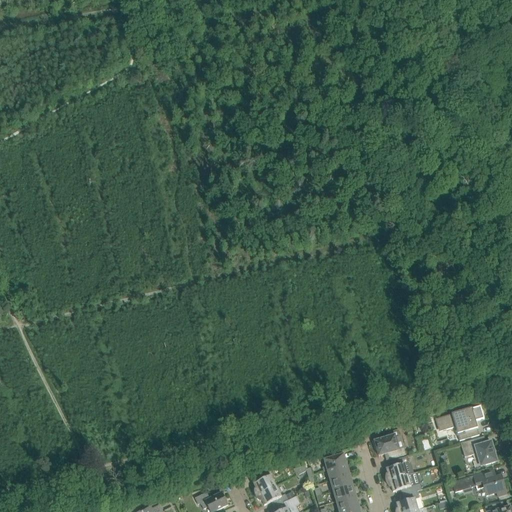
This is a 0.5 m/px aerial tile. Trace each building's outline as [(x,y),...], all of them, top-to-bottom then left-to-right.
[(452,415),(435,420),(438,428),(443,431),(454,428),(457,437),(458,436),(460,441),(479,436),(477,429),(478,429),(476,422),(484,419),(483,417),(485,415),(485,413),(484,411),(483,410),(481,409),(480,406),(472,409),(462,411),(459,412),(458,412),(456,412),(454,412),(453,414),(452,414),(452,415)] [(400,437),(399,430),(383,435),(383,437),(384,439),(372,442),(375,451),(377,450),(379,457),(384,455),(386,461),(406,455),(404,449),(406,448),(402,436),(400,437)] [(425,444),(433,443),(432,432),(424,433),(425,444)] [(484,437),(468,442),(460,444),(465,457),(477,454),(478,460),(479,460),(481,467),(497,462),(495,455),(496,455),(494,449),(493,449),(491,442),(486,444),(484,437)] [(326,467),(322,468),(324,472),(327,471),(347,466),(345,460),(343,460),(342,456),(332,459),(331,457),(325,458),(326,460),(324,461),(326,467)] [(386,478),(386,479),(386,481),(386,482),(413,474),(410,463),(409,464),(407,457),(394,461),(396,467),(386,470),(388,475),(386,475),(386,477),(386,478)] [(305,466),(293,470),(297,477),(306,472),(305,466)] [(348,472),(347,466),(327,471),(331,482),(348,477),(347,472),(348,472)] [(473,477),(452,483),(455,493),(463,491),(462,489),(472,487),(475,485),(477,491),(484,489),(486,497),(497,494),(498,498),(507,495),(502,481),(497,483),(496,478),(494,471),(473,477)] [(420,484),(417,473),(413,474),(386,482),(387,483),(387,485),(388,486),(389,487),(390,488),(391,487),(393,493),(403,490),(404,496),(417,492),(422,491),(420,484)] [(448,474),(441,476),(443,483),(450,481),(448,474)] [(271,476),(254,485),(256,489),(254,490),(254,492),(254,493),(255,494),(255,496),(256,497),(276,487),(271,476)] [(349,481),(348,477),(331,482),(334,492),(353,486),(351,480),(349,481)] [(355,493),(353,486),(334,492),(337,502),(354,497),(353,493),(355,493)] [(281,497),(276,487),(256,497),(256,498),(257,499),(258,500),(259,501),(260,502),(262,501),(264,506),(273,502),(276,507),(288,501),(285,495),(281,497)] [(419,498),(417,492),(404,496),(406,502),(396,504),(398,510),(396,510),(396,511),(395,511),(413,511),(418,511),(415,500),(419,498)] [(202,495),(195,499),(198,505),(201,504),(204,510),(208,508),(210,511),(215,511),(228,506),(226,502),(226,500),(224,495),(222,495),(221,493),(210,499),(207,494),(202,495)] [(355,502),(354,497),(337,502),(339,511),(342,511),(359,507),(357,501),(355,502)] [(278,511),(298,511),(296,507),(299,505),(295,498),(288,501),(276,507),(278,511)] [(503,503),(485,508),(486,511),(511,511),(510,507),(504,509),(503,503)]
